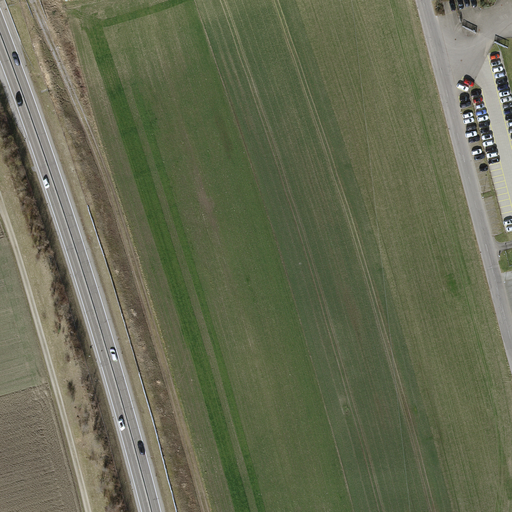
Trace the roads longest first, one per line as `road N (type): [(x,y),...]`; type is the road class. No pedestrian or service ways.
road 1 (track): [(33,0),(122,221),(205,511)]
road 2 (trunk): [(198,511),(128,256),(30,0)]
road 3 (trunk): [(156,511),(97,301),(0,18)]
road 4 (trunk): [(0,47),(105,358),(146,511)]
road 5 (unclassified): [(511,341),(424,0)]
road 6 (track): [(87,511),(0,205)]
